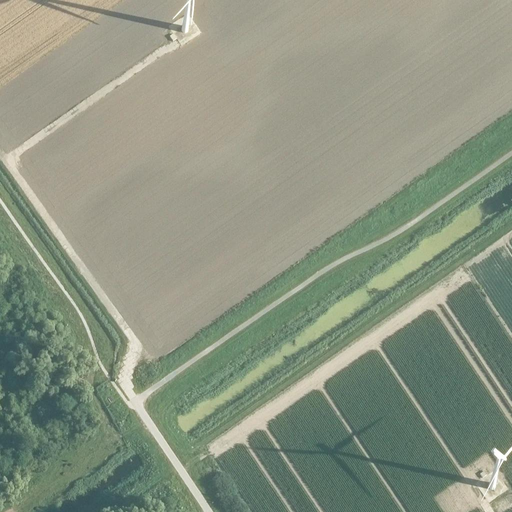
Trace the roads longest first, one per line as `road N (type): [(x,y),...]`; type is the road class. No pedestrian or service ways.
road 1 (track): [(137,403),(125,382),(135,342),(11,166),(13,154),(178,43)]
road 2 (unclassified): [(206,511),(137,403)]
